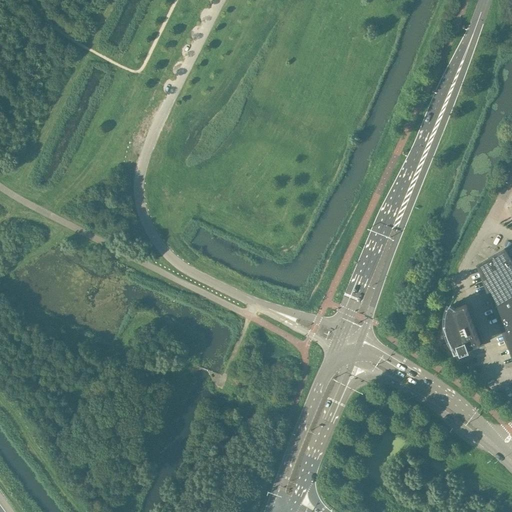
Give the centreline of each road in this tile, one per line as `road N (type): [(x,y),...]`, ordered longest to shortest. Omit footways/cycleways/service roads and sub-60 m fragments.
road 1 (unclassified): [(255,303),(174,262),(147,226),(138,189),(154,127),(219,0)]
road 2 (secondary): [(484,0),(403,204)]
road 3 (tertiary): [(499,449),(475,416),(358,342)]
road 4 (secondary): [(334,348),(271,509)]
road 5 (tertiary): [(354,359),(499,449)]
road 6 (secondary): [(293,504),(354,359)]
road 7 (secondary): [(358,342),(403,204)]
road 8 (secondary): [(403,204),(385,226),(341,332)]
